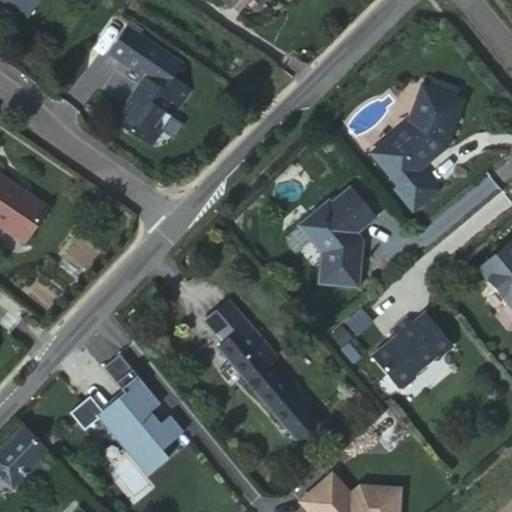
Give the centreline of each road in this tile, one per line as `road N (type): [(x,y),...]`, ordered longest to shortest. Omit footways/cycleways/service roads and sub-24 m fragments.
road 1 (tertiary): [(384,0),(173,219)]
road 2 (tertiary): [(173,219),(0,400)]
road 3 (residential): [(173,219),(0,97)]
